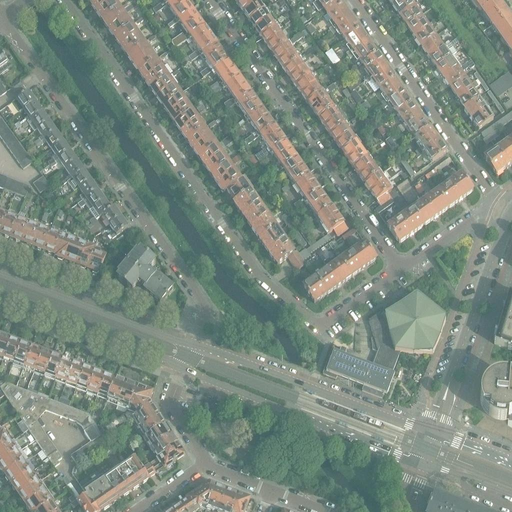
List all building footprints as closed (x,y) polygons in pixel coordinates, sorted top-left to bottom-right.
[(102,22),(120,9),(113,0),(97,0),(90,5),(102,22)] [(176,0),(163,0),(165,2),(153,10),(156,14),(168,6),(176,0)] [(194,12),(185,0),(176,0),(168,6),(179,22),(194,12)] [(265,11),(264,11),(256,0),(246,0),(238,6),(250,22),(265,11)] [(307,0),(309,1),(310,0),(316,0),(318,2),(313,5),(319,14),(324,10),(337,0),(307,0)] [(340,2),(338,0),(337,0),(324,10),(326,13),(340,2)] [(415,4),(413,2),(412,0),(392,0),(389,2),(404,23),(420,12),(418,8),(420,8),(423,6),(421,4),(425,1),(424,0),(418,0),(419,1),(416,3),(415,4)] [(479,14),(481,13),(496,2),(494,0),(469,0),(472,3),(474,3),(480,11),(478,12),(479,14)] [(511,27),(511,20),(498,1),(496,2),(481,13),(482,14),(484,12),(490,21),(488,22),(491,27),(493,25),(499,34),(497,35),(498,37),(511,27)] [(360,30),(350,17),(340,2),(326,13),(336,27),(334,28),(331,28),(329,30),(333,35),(335,33),(336,31),(338,30),(345,41),(360,30)] [(114,39),(132,26),(120,9),(102,22),(114,39)] [(261,38),(276,28),(265,11),(250,22),(261,38)] [(206,29),(195,13),(194,12),(179,22),(188,35),(185,37),(182,34),(172,42),(171,45),(175,50),(191,39),(206,29)] [(428,23),(420,12),(404,23),(418,43),(435,32),(432,28),(435,29),(437,27),(433,21),(431,23),(430,26),(428,23)] [(150,19),(154,25),(159,22),(155,16),(150,19)] [(127,56),(145,44),(132,26),(114,39),(127,56)] [(311,36),(315,33),(310,26),(306,29),(311,36)] [(511,27),(498,37),(499,38),(501,37),(507,46),(505,47),(509,51),(510,50),(511,52),(511,27)] [(273,54),(287,44),(276,28),(261,38),(273,54)] [(217,45),(206,30),(206,29),(191,39),(202,55),(217,45)] [(377,55),(369,43),(360,30),(345,41),(353,52),(352,53),(349,53),(346,54),(350,60),(353,58),(354,56),(355,55),(363,65),(377,55)] [(303,39),(307,36),(305,32),(294,39),(296,43),(302,38),(303,39)] [(445,46),(435,32),(418,43),(433,64),(449,53),(447,49),(449,50),(452,48),(450,44),(448,42),(445,44),(445,46)] [(320,40),(316,43),(320,49),(324,46),(320,40)] [(139,74),(157,61),(145,44),(127,56),(139,74)] [(284,71),(299,60),(287,44),(273,54),(284,71)] [(229,61),(218,46),(217,45),(202,55),(214,72),(229,61)] [(318,58),(321,56),(316,48),(307,55),(304,57),(307,60),(315,54),(318,58)] [(325,55),(330,63),(332,65),(338,61),(331,51),(325,55)] [(8,64),(0,52),(0,73),(1,76),(11,68),(13,67),(10,62),(8,64)] [(197,53),(196,54),(195,53),(188,58),(191,63),(200,57),(197,53)] [(458,65),(449,53),(433,64),(448,85),(464,73),(463,72),(468,69),(469,71),(474,67),(470,62),(464,66),(462,62),(458,65)] [(391,74),(386,67),(382,61),(382,60),(379,55),(378,56),(377,55),(363,65),(370,76),(369,77),(366,77),(364,79),(367,84),(370,82),(371,80),(372,79),(380,90),(395,79),(394,78),(395,78),(392,73),(391,74)] [(307,60),(304,57),(299,60),(284,71),(296,87),(311,76),(303,66),(308,63),(307,60)] [(169,78),(157,61),(139,74),(151,91),(169,78)] [(240,77),(230,63),(229,61),(214,72),(225,88),(240,77)] [(203,79),(211,74),(207,69),(200,75),(203,79)] [(322,93),(313,80),(318,77),(315,73),(311,76),(296,87),(307,103),(322,93)] [(472,85),(464,73),(448,85),(462,105),(476,95),(478,94),(475,89),(478,87),(480,85),(477,81),(472,85)] [(507,91),(511,88),(504,76),(499,80),(507,91)] [(252,94),(241,79),(240,77),(225,88),(237,104),(252,94)] [(163,108),(181,95),(169,78),(151,91),(163,108)] [(412,104),(403,92),(395,79),(380,90),(387,101),(386,102),(384,101),(381,103),(385,109),(387,107),(388,105),(390,104),(397,114),(412,104)] [(357,80),(346,87),(350,92),(360,85),(357,80)] [(502,94),(507,91),(499,80),(494,83),(502,94)] [(13,93),(23,86),(20,81),(10,88),(11,90),(13,93)] [(9,87),(5,90),(1,83),(0,83),(0,94),(1,96),(11,90),(10,88),(9,87)] [(497,98),(502,94),(494,83),(489,86),(497,98)] [(220,86),(219,87),(217,84),(210,89),(214,95),(223,89),(220,86)] [(334,109),(326,98),(328,96),(327,96),(336,89),(332,85),(322,93),(307,103),(319,120),(334,109)] [(346,100),(350,97),(345,90),(341,93),(346,100)] [(18,114),(23,111),(35,102),(28,92),(11,104),(18,114)] [(263,110),(252,95),(252,94),(237,104),(248,120),(263,110)] [(193,113),(181,96),(181,95),(163,108),(175,125),(193,113)] [(494,119),(488,110),(486,108),(487,107),(487,106),(486,105),(485,106),(476,95),(462,105),(465,110),(464,110),(465,112),(464,113),(468,117),(468,116),(470,119),(473,123),(472,123),(475,128),(476,127),(478,130),(494,119)] [(232,102),(231,103),(230,101),(223,105),(227,111),(234,106),(232,102)] [(22,127),(42,112),(35,102),(23,111),(27,117),(24,119),(25,120),(20,124),(22,127)] [(430,129),(421,116),(412,104),(397,114),(405,125),(404,127),(401,126),(398,128),(400,131),(402,133),(405,132),(405,130),(407,128),(415,139),(430,129)] [(215,110),(219,115),(224,112),(220,107),(215,110)] [(330,136),(345,126),(334,109),(319,120),(330,136)] [(275,127),(264,111),(263,110),(248,120),(258,133),(252,137),(245,141),(248,145),(260,137),(275,127)] [(34,132),(37,130),(49,122),(42,112),(22,127),(23,129),(29,125),(34,132)] [(187,142),(205,130),(193,113),(175,125),(187,142)] [(499,129),(511,120),(508,115),(496,124),(499,129)] [(44,140),(56,132),(49,122),(37,130),(44,140)] [(487,138),(499,129),(496,124),(483,132),(487,138)] [(342,152),(357,142),(345,126),(330,136),(342,152)] [(286,143),(276,128),(275,127),(260,137),(271,153),(286,143)] [(443,147),(438,141),(433,134),(434,133),(431,128),(430,129),(415,139),(422,149),(420,151),(418,151),(415,152),(418,155),(415,157),(417,159),(422,156),(423,153),(424,152),(432,164),(447,153),(446,152),(447,151),(444,147),(443,147)] [(0,138),(1,141),(11,134),(8,130),(0,135),(0,138)] [(200,160),(218,147),(205,130),(187,142),(200,160)] [(51,150),(63,142),(56,132),(44,140),(51,150)] [(15,139),(11,134),(1,141),(5,146),(15,139)] [(18,144),(15,139),(5,146),(9,151),(18,144)] [(58,160),(70,152),(63,142),(51,150),(58,160)] [(354,169),(368,159),(357,142),(342,152),(354,169)] [(511,164),(511,146),(509,142),(483,160),(484,161),(484,160),(490,168),(495,176),(511,164)] [(298,159),(287,144),(286,143),(271,153),(283,169),(298,159)] [(12,156),(22,149),(18,144),(9,151),(12,156)] [(212,177),(230,164),(218,147),(200,160),(212,177)] [(25,154),(22,149),(12,156),(16,161),(25,154)] [(266,151),(265,152),(264,150),(254,158),(252,156),(248,159),(253,166),(269,155),(266,151)] [(65,170),(77,162),(70,152),(58,160),(65,170)] [(19,166),(29,159),(25,154),(16,161),(19,166)] [(22,170),(32,163),(29,159),(19,166),(22,170)] [(309,176),(299,160),(298,159),(283,169),(295,186),(309,176)] [(365,185),(380,175),(368,159),(354,169),(365,185)] [(439,172),(452,163),(450,159),(437,168),(439,172)] [(72,180),(84,171),(77,162),(65,170),(72,180)] [(224,194),(242,181),(230,164),(212,177),(224,194)] [(427,180),(439,172),(437,168),(425,177),(427,180)] [(68,183),(67,183),(74,193),(79,190),(91,181),(84,171),(72,180),(68,183)] [(381,207),(391,200),(390,200),(391,199),(387,194),(391,191),(380,175),(365,185),(381,207)] [(321,192),(310,177),(309,176),(295,186),(306,202),(321,192)] [(449,185),(437,194),(448,210),(473,192),(472,192),(462,177),(462,176),(450,184),(449,182),(449,179),(447,177),(444,179),(449,185)] [(49,188),(46,183),(42,178),(38,181),(45,191),(49,188)] [(9,193),(13,181),(7,179),(3,190),(9,193)] [(248,188),(250,187),(244,179),(242,181),(224,194),(227,192),(235,204),(253,191),(252,191),(251,192),(248,188)] [(14,195),(18,183),(13,181),(9,193),(14,195)] [(39,195),(45,191),(38,181),(32,185),(39,195)] [(78,205),(98,191),(91,181),(79,190),(84,196),(76,202),(78,205)] [(19,197),(23,185),(18,183),(14,195),(19,197)] [(25,199),(30,188),(23,185),(19,197),(25,199)] [(283,194),(290,189),(288,186),(281,191),(283,194)] [(419,186),(415,189),(420,196),(423,194),(424,193),(419,186)] [(89,212),(105,201),(98,191),(78,205),(79,207),(84,204),(89,212)] [(265,213),(255,198),(253,199),(251,197),(253,195),(252,193),(253,192),(253,191),(235,204),(234,205),(242,216),(241,217),(242,218),(243,219),(252,230),(269,218),(267,216),(266,217),(263,214),(265,213)] [(332,208),(322,193),(321,192),(306,202),(318,219),(332,208)] [(448,210),(437,194),(426,201),(425,200),(425,197),(423,194),(420,196),(417,198),(419,201),(422,202),(423,203),(412,211),(424,227),(448,210)] [(45,199),(50,203),(55,200),(51,195),(45,199)] [(378,214),(393,204),(391,200),(381,207),(376,211),(378,214)] [(89,221),(91,224),(96,221),(99,218),(111,210),(105,201),(89,212),(94,218),(89,221)] [(114,209),(114,208),(111,210),(99,218),(100,219),(103,217),(109,226),(121,218),(114,209)] [(344,225),(333,210),(332,208),(318,219),(329,234),(329,235),(344,225)] [(424,227),(412,211),(401,218),(400,217),(401,214),(398,211),(396,213),(393,215),(395,218),(398,219),(399,220),(387,229),(388,229),(399,244),(398,244),(399,245),(424,227)] [(11,239),(18,220),(8,216),(0,235),(4,236),(5,238),(7,239),(9,238),(11,239)] [(22,243),(30,222),(19,218),(18,220),(11,239),(15,240),(16,243),(18,243),(20,243),(22,243)] [(128,228),(127,228),(121,218),(109,226),(113,232),(109,236),(112,240),(128,228)] [(286,243),(285,241),(283,242),(281,239),(282,238),(272,223),(270,224),(268,220),(269,219),(269,218),(252,230),(259,240),(258,241),(260,244),(261,243),(269,255),(286,243)] [(32,247),(41,226),(30,222),(22,243),(26,245),(27,247),(29,248),(31,247),(32,247)] [(294,237),(298,234),(289,222),(285,224),(294,237)] [(348,230),(344,225),(329,235),(332,239),(336,236),(337,238),(348,230)] [(43,251),(51,230),(41,226),(32,247),(37,249),(38,251),(40,252),(42,251),(43,251)] [(53,255),(61,234),(51,230),(43,251),(47,253),(48,255),(51,256),(53,255)] [(67,236),(68,234),(62,232),(61,234),(53,255),(57,257),(57,258),(58,261),(61,262),(63,261),(64,261),(73,238),(67,236)] [(349,232),(341,238),(344,242),(352,237),(349,232)] [(302,250),(307,247),(298,234),(294,237),(302,250)] [(309,255),(332,239),(329,235),(329,234),(315,244),(310,247),(299,255),(303,261),(310,257),(309,255)] [(304,239),(310,247),(315,244),(309,235),(304,239)] [(78,241),(79,238),(73,236),(73,238),(64,261),(69,263),(69,265),(73,267),(75,265),(84,243),(78,241)] [(89,246),(89,244),(84,242),(84,243),(75,265),(80,267),(80,269),(84,271),(86,269),(94,250),(95,248),(89,246)] [(285,245),(286,244),(286,243),(269,255),(277,267),(288,259),(295,255),(289,247),(287,248),(285,245)] [(375,260),(365,245),(365,244),(363,245),(364,247),(361,249),(360,248),(345,258),(346,260),(342,262),(341,261),(340,262),(351,278),(376,260),(376,259),(375,260)] [(100,255),(101,252),(94,250),(86,269),(92,271),(92,274),(97,276),(99,274),(100,274),(106,257),(100,255)] [(173,290),(156,276),(150,271),(155,264),(140,252),(138,255),(136,253),(118,276),(119,277),(117,280),(132,292),(137,286),(139,288),(141,285),(143,287),(146,289),(143,291),(160,305),(173,290)] [(303,261),(299,255),(297,253),(295,255),(288,259),(298,272),(307,266),(303,261)] [(351,278),(340,262),(339,263),(340,264),(336,267),(335,265),(320,276),(321,278),(317,280),(316,279),(315,279),(327,295),(351,278)] [(314,304),(327,295),(315,279),(314,280),(315,281),(311,284),(310,282),(302,288),(302,289),(303,288),(307,295),(309,298),(314,304),(313,304),(314,304)] [(511,296),(508,295),(494,345),(511,350),(511,296)] [(445,319),(418,297),(417,296),(416,296),(415,296),(400,306),(384,316),(384,318),(382,318),(379,314),(369,321),(373,338),(371,339),(371,345),(372,351),(377,353),(371,369),(363,388),(362,392),(382,400),(399,354),(414,355),(433,355),(440,338),(446,321),(446,320),(445,319)] [(7,339),(6,337),(4,336),(2,337),(1,337),(0,338),(0,359),(3,360),(11,341),(7,339)] [(17,343),(16,341),(14,340),(12,341),(11,341),(3,360),(14,364),(21,345),(17,343)] [(28,347),(26,345),(24,344),(22,345),(21,345),(14,364),(24,368),(32,349),(28,347)] [(38,351),(37,349),(34,348),(32,349),(24,368),(23,370),(34,374),(42,353),(38,351)] [(346,353),(333,348),(323,375),(336,380),(337,377),(363,388),(371,369),(344,359),(346,353)] [(48,355),(47,353),(45,352),(43,353),(42,353),(34,374),(44,378),(53,357),(48,355)] [(59,359),(58,357),(55,356),(53,357),(44,378),(55,382),(64,361),(59,359)] [(69,363),(68,361),(66,360),(64,361),(55,382),(65,386),(74,365),(69,363)] [(80,367),(78,365),(76,364),(74,365),(65,386),(76,390),(84,369),(80,367)] [(90,371),(89,369),(87,368),(85,369),(84,369),(76,390),(86,394),(95,373),(90,371)] [(100,375),(99,373),(97,372),(95,373),(86,394),(97,398),(106,377),(105,377),(100,375)] [(111,379),(110,377),(108,376),(106,377),(97,398),(107,402),(107,401),(115,380),(111,379)] [(509,415),(511,398),(511,386),(509,387),(509,383),(510,379),(510,378),(509,378),(507,377),(506,377),(504,377),(502,377),(500,377),(499,377),(497,377),(495,378),(493,378),(492,379),(490,380),(489,381),(487,382),(486,384),(484,385),(483,387),(482,389),(481,390),(481,392),(480,394),(480,396),(480,398),(480,400),(480,402),(480,404),(481,406),(482,407),(482,409),(483,411),(484,412),(486,414),(487,415),(488,416),(489,417),(491,418),(492,418),(493,419),(495,420),(497,420),(499,421),(501,421),(504,421),(505,420),(506,420),(506,417),(506,415),(509,415)] [(504,421),(503,421),(511,421),(511,377),(511,379),(510,378),(510,379),(509,383),(509,387),(511,386),(511,398),(509,415),(506,415),(506,417),(506,420),(505,420),(504,421)] [(137,387),(116,379),(115,380),(107,401),(118,405),(116,411),(124,414),(129,409),(137,387)] [(74,410),(62,406),(58,404),(53,402),(48,400),(42,398),(37,396),(32,394),(31,394),(27,392),(6,384),(0,388),(0,390),(1,392),(3,396),(7,401),(25,427),(28,432),(33,439),(35,442),(54,469),(59,465),(62,459),(41,429),(45,426),(39,419),(46,412),(74,424),(81,428),(91,443),(71,457),(77,467),(108,446),(97,428),(89,416),(79,412),(74,410)] [(153,393),(152,393),(137,387),(129,409),(134,411),(133,415),(134,417),(131,419),(137,427),(158,414),(150,401),(153,393)] [(223,409),(226,404),(213,399),(211,404),(223,409)] [(144,438),(164,425),(165,425),(158,414),(137,427),(144,438)] [(168,430),(167,430),(164,425),(144,438),(144,439),(143,440),(146,445),(147,444),(151,449),(171,436),(170,435),(170,433),(168,430)] [(111,443),(101,428),(97,426),(97,428),(108,446),(111,443)] [(25,427),(20,430),(23,435),(28,432),(25,427)] [(0,450),(11,444),(13,442),(10,437),(8,439),(4,433),(3,434),(0,429),(0,450)] [(175,440),(173,440),(171,436),(151,449),(149,450),(153,456),(154,455),(157,459),(177,446),(177,445),(177,444),(175,440)] [(17,448),(15,449),(11,444),(0,450),(0,465),(18,454),(20,452),(17,448)] [(181,450),(180,450),(177,446),(157,459),(148,465),(141,470),(134,460),(124,467),(138,487),(142,484),(143,484),(148,481),(147,480),(155,474),(166,467),(168,467),(171,465),(172,464),(184,456),(183,455),(184,454),(181,450)] [(23,457),(21,459),(18,454),(0,465),(0,471),(0,472),(3,473),(6,477),(25,464),(27,462),(23,457)] [(138,487),(124,467),(122,464),(121,462),(111,469),(114,474),(128,494),(132,491),(133,491),(138,488),(137,487),(138,487)] [(30,467),(28,469),(25,464),(6,477),(5,479),(7,482),(10,483),(13,487),(32,474),(34,472),(30,467)] [(37,477),(35,479),(32,474),(13,487),(12,489),(14,492),(17,493),(19,497),(38,483),(40,482),(37,477)] [(127,494),(128,494),(114,474),(104,481),(118,500),(122,498),(123,498),(128,495),(127,494)] [(65,478),(62,480),(63,482),(66,486),(66,487),(70,485),(65,478)] [(117,501),(118,500),(104,481),(94,488),(108,507),(112,504),(113,505),(118,501),(117,501)] [(44,487),(42,489),(38,483),(19,497),(20,497),(19,499),(21,502),(24,502),(26,506),(45,493),(47,492),(44,487)] [(215,486),(214,485),(210,483),(209,484),(186,499),(187,500),(180,505),(185,511),(198,511),(198,510),(202,507),(207,509),(215,486)] [(221,488),(220,488),(215,486),(207,509),(206,510),(210,511),(212,511),(213,511),(214,511),(218,511),(227,491),(226,490),(225,489),(221,488)] [(107,508),(108,507),(94,488),(84,494),(86,497),(96,511),(101,511),(102,511),(103,511),(108,508),(107,508)] [(233,492),(232,493),(227,491),(218,511),(230,511),(238,495),(237,495),(236,493),(233,492)] [(51,497),(49,498),(45,493),(26,506),(27,507),(26,509),(28,511),(29,511),(39,511),(53,503),(54,502),(51,497)] [(244,496),(243,497),(238,495),(230,511),(244,511),(249,499),(248,499),(248,498),(244,496)] [(449,511),(453,503),(434,496),(428,511),(449,511)] [(96,511),(86,497),(80,502),(78,500),(76,501),(78,503),(79,505),(83,511),(96,511)] [(79,505),(78,503),(76,501),(72,505),(71,505),(73,509),(79,505)] [(58,511),(53,503),(39,511),(58,511)] [(471,511),(472,510),(453,503),(449,511),(471,511)]
